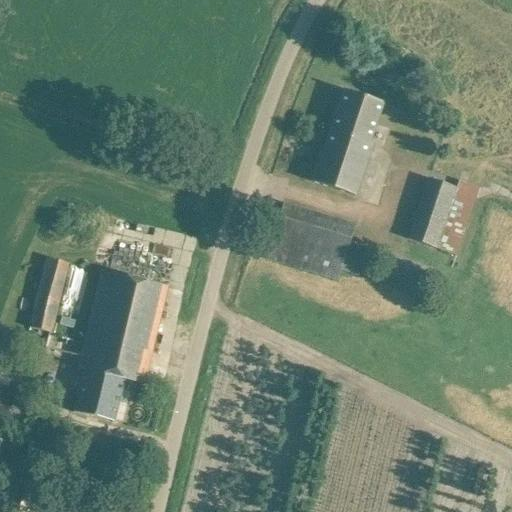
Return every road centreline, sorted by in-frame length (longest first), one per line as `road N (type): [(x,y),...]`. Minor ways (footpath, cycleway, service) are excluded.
road 1 (unclassified): [(159,511),(224,234),(284,56),(319,0)]
road 2 (track): [(207,305),(511,457)]
